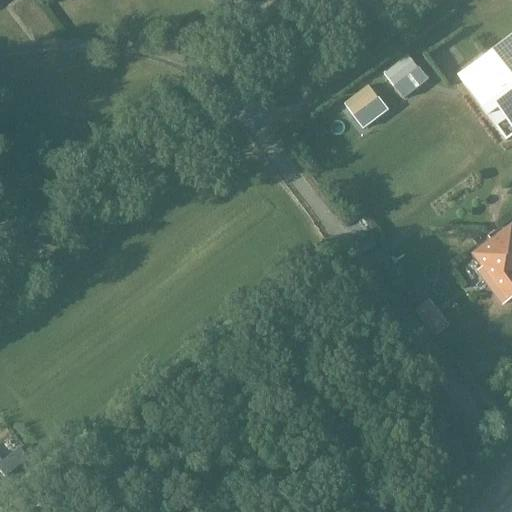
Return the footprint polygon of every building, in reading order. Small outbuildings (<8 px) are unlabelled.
[(484,55),(455,77),(503,142),(511,135),(511,34),(486,54),(484,55)] [(405,55),(381,74),(401,99),(425,81),(405,55)] [(365,86),(341,104),(361,130),(385,111),(365,86)] [(491,285),(486,288),(499,305),(511,295),(511,230),(508,226),(469,255),(491,285)] [(427,300),(414,310),(433,335),(446,325),(427,300)]
